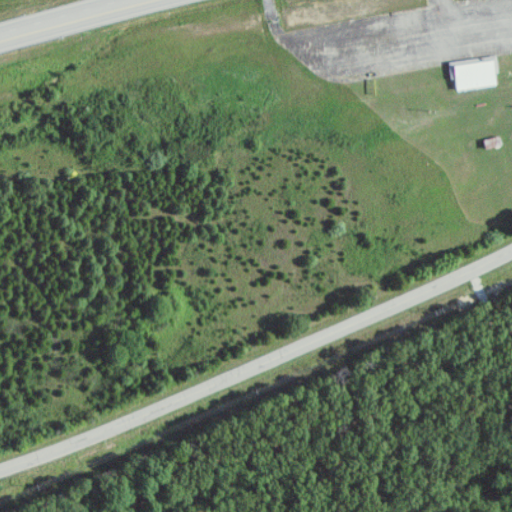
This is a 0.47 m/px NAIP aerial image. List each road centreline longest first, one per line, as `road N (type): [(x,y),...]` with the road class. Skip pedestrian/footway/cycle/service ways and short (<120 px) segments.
road 1 (residential): [(0,467),(152,410),(511,249)]
road 2 (primary): [(0,41),(154,0)]
